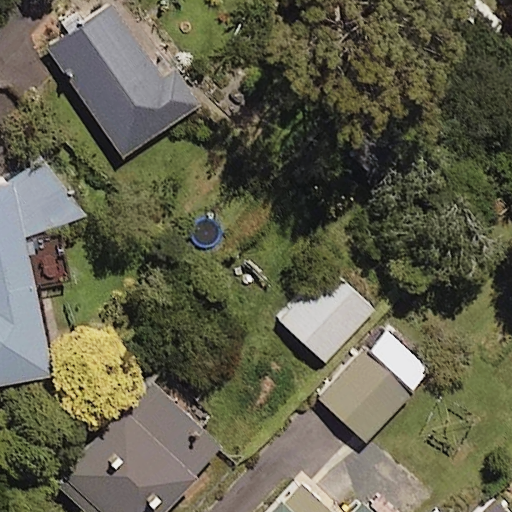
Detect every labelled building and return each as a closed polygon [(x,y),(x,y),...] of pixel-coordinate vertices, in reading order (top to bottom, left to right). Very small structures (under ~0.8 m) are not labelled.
[(155,70),(107,0),(100,0),(42,39),(116,148),(195,95),(171,59),(155,70)] [(279,97),(320,58),(283,20),(242,59),(279,97)] [(511,89),(489,106),(511,137),(511,89)] [(58,240),(87,218),(34,148),(9,167),(0,168),(0,375),(48,366),(32,285),(66,278),(58,240)] [(368,302),(324,261),(276,314),(320,354),(368,302)] [(426,363),(380,322),(315,393),(361,435),(426,363)] [(90,511),(143,511),(216,434),(199,419),(212,405),(176,373),(164,386),(146,370),(49,474),(90,511)] [(364,502),(354,492),(341,506),(298,467),(256,511),(395,511),(398,509),(377,489),(364,502)] [(505,511),(506,511),(488,494),(470,511),(505,511)]
